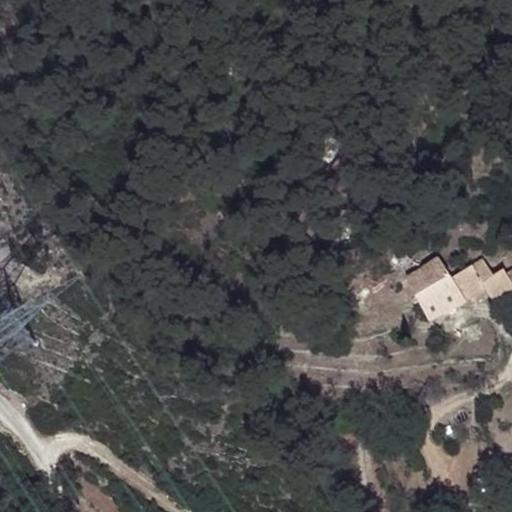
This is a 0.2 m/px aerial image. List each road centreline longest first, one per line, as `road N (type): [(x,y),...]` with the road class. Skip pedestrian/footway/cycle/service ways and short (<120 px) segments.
road 1 (track): [(37,452),(65,443),(94,447),(176,511)]
road 2 (residential): [(63,511),(37,452),(0,411)]
